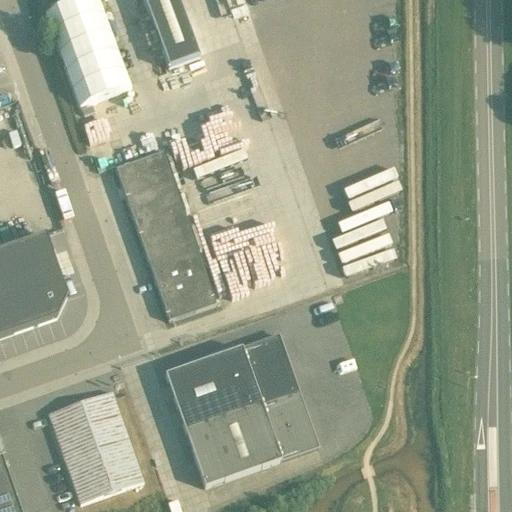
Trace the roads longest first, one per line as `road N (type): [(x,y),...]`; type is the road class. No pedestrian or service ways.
road 1 (unclassified): [(0,386),(127,342),(8,0)]
road 2 (primary): [(492,372),(487,0)]
road 3 (primary): [(505,511),(492,372)]
road 4 (primary): [(492,372),(480,511)]
